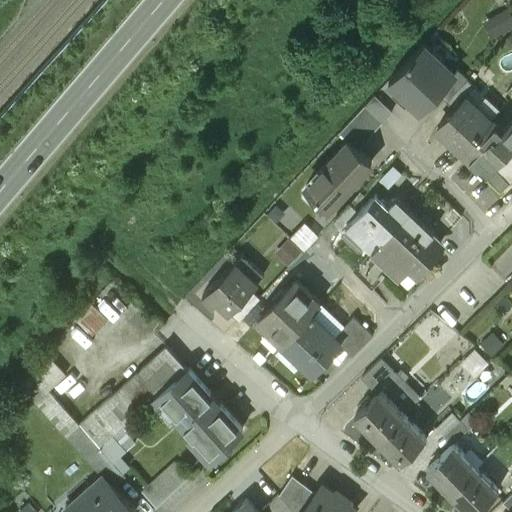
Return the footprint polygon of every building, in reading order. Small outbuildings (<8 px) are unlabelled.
[(511,22),(507,8),(480,17),(486,35),(511,26),(511,22)] [(441,91),(456,75),(455,73),(426,46),(392,82),(422,111),(441,91)] [(456,75),(441,91),(449,99),(468,80),(458,70),(455,73),(456,75)] [(449,99),(446,102),(455,111),(477,88),(468,80),(449,99)] [(455,111),(440,127),(464,151),(494,119),(501,111),(477,88),(455,111)] [(394,113),(377,97),(367,108),(384,123),(394,113)] [(384,123),(367,108),(343,133),(351,140),(360,148),(384,123)] [(494,119),(464,151),(480,166),(483,163),(489,170),(486,173),(487,174),(511,149),(511,120),(503,129),(494,119)] [(360,148),(351,140),(308,187),(320,198),(322,196),(333,206),(348,190),(349,191),(357,183),(356,181),(374,162),(360,148)] [(510,185),(511,183),(511,169),(504,160),(495,169),(510,185)] [(501,194),(510,185),(495,169),(485,177),(501,194)] [(379,204),(373,198),(361,210),(347,224),(349,225),(361,238),(377,229),(385,237),(412,209),(405,202),(401,204),(399,201),(396,200),(394,201),(390,205),(384,199),(379,204)] [(352,202),(335,220),(345,229),(349,225),(347,224),(361,210),(352,202)] [(385,237),(374,249),(393,269),(401,277),(413,264),(421,272),(434,258),(430,255),(443,242),(434,234),(436,232),(412,209),(385,237)] [(305,251),(289,235),(272,251),(289,269),(305,251)] [(374,249),(354,270),(373,291),(389,276),(387,274),(393,269),(374,249)] [(266,276),(243,255),(204,296),(215,306),(220,301),(231,312),(252,290),(266,276)] [(296,281),(258,321),(284,345),(288,341),(313,314),(322,305),(296,281)] [(261,299),(252,290),(231,312),(240,320),(261,299)] [(75,318),(92,334),(109,317),(91,301),(75,318)] [(337,337),(313,314),(288,341),(307,359),(304,363),(314,372),(328,358),(343,343),(336,337),(337,337)] [(373,337),(353,319),(337,337),(336,337),(343,343),(354,355),(373,337)] [(166,345),(79,423),(100,446),(154,397),(175,378),(177,379),(188,369),(166,345)] [(66,372),(52,357),(34,372),(48,387),(66,372)] [(422,398),(383,358),(364,376),(381,393),(385,389),(408,412),(422,398)] [(175,378),(154,397),(174,418),(176,416),(193,434),(190,437),(211,459),(233,440),(231,438),(243,427),(189,368),(188,369),(177,379),(175,378)] [(79,423),(34,372),(22,383),(67,434),(79,423)] [(358,415),(381,438),(408,412),(385,389),(381,393),(358,415)] [(381,438),(403,460),(429,435),(408,412),(381,438)] [(463,420),(447,435),(455,444),(456,442),(458,444),(473,430),(463,420)] [(100,446),(79,423),(67,434),(94,464),(106,453),(100,446)] [(431,468),(454,490),(479,466),(458,444),(456,442),(455,444),(431,468)] [(126,475),(106,453),(94,464),(105,476),(106,475),(115,485),(126,475)] [(173,460),(141,490),(156,505),(189,477),(173,460)] [(454,490),(474,511),(476,511),(501,488),(479,466),(454,490)] [(301,511),(317,492),(293,474),(280,492),(297,511),(301,511)] [(115,485),(106,475),(105,476),(93,488),(89,484),(66,504),(71,511),(133,511),(137,510),(115,485)] [(301,511),(355,511),(357,510),(349,505),(350,498),(340,491),(334,492),(322,484),(317,492),(301,511)] [(297,511),(281,494),(262,511),(263,511),(297,511)] [(258,511),(247,499),(231,511),(258,511)]
